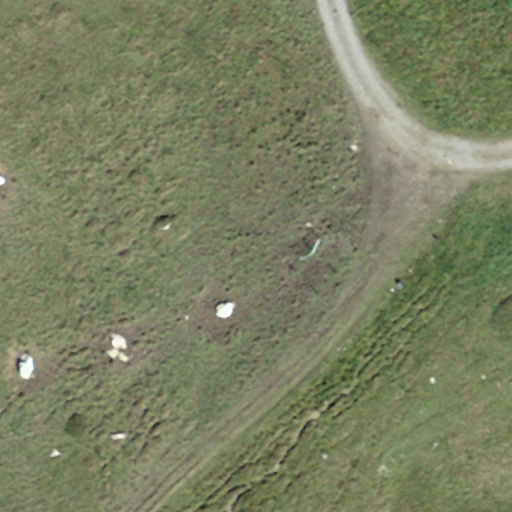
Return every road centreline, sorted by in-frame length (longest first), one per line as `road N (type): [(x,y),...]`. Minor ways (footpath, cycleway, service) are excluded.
road 1 (track): [(406,137),(375,270),(143,511)]
road 2 (track): [(339,0),(346,41),(406,137),(511,149)]
